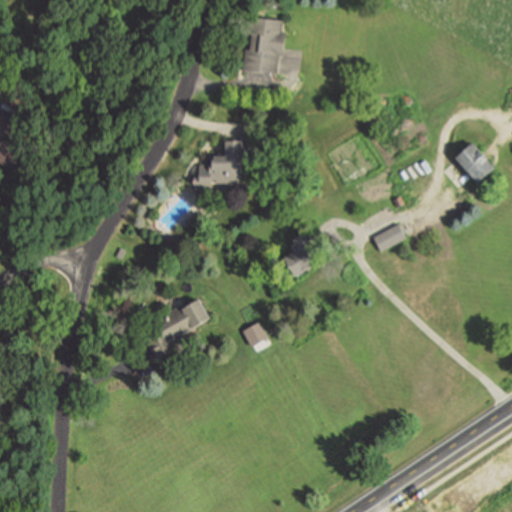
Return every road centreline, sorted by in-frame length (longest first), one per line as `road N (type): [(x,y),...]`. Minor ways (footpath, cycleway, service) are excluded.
road 1 (residential): [(55,511),(67,365),(87,264),(179,108),(198,0)]
road 2 (residential): [(511,406),(349,511)]
